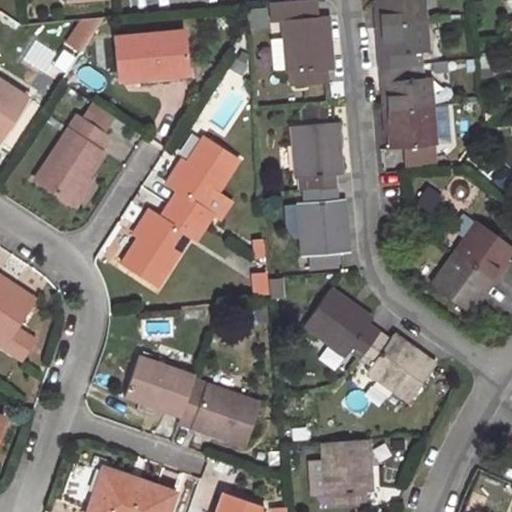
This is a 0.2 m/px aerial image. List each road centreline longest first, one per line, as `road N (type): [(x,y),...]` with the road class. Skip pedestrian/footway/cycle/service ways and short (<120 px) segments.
road 1 (residential): [(343,0),(378,285),(498,375)]
road 2 (residential): [(72,267),(91,292),(89,356),(66,415)]
road 3 (residential): [(498,375),(437,511)]
road 4 (residential): [(72,267),(152,148)]
road 5 (residential): [(200,464),(66,415)]
